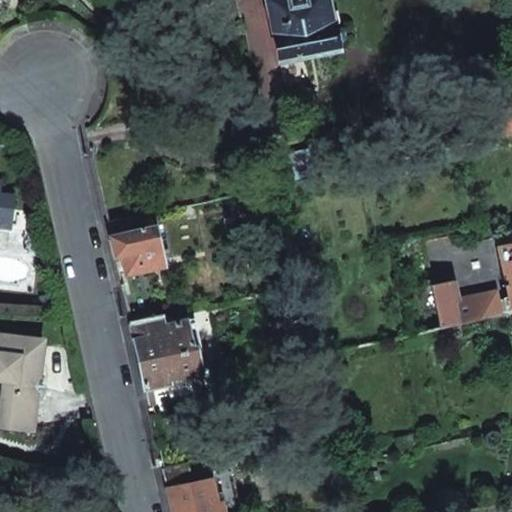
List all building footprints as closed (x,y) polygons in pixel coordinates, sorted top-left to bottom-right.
[(267,0),(280,60),(336,49),(335,45),(340,44),(340,43),(344,42),(344,41),(345,40),(346,38),(346,32),(343,29),(339,28),(338,24),(341,24),(338,11),(336,12),(333,0),(267,0)] [(472,122),(477,142),(511,134),(511,98),(486,105),(472,122)] [(261,209),(276,206),(273,193),(258,196),(261,209)] [(0,226),(9,228),(13,197),(0,195),(0,226)] [(125,275),(164,266),(156,227),(144,229),(141,215),(107,223),(115,256),(121,255),(123,265),(125,275)] [(511,313),(511,312),(511,241),(496,245),(496,246),(490,247),(489,239),(455,246),(453,234),(423,240),(431,277),(455,273),(456,279),(431,285),(440,328),(503,315),(497,291),(501,290),(505,304),(510,302),(511,313)] [(279,303),(301,298),(298,288),(276,292),(279,303)] [(168,378),(201,371),(195,346),(192,346),(186,321),(163,326),(161,316),(130,323),(145,389),(157,386),(169,384),(168,378)] [(0,335),(0,369),(4,370),(3,381),(0,408),(0,428),(32,432),(43,340),(0,335)] [(337,367),(334,350),(316,354),(319,370),(337,367)] [(395,436),(398,451),(415,448),(412,433),(395,436)] [(172,511),(224,511),(222,500),(216,501),(211,478),(192,482),(188,463),(163,469),(169,498),(172,511)]
